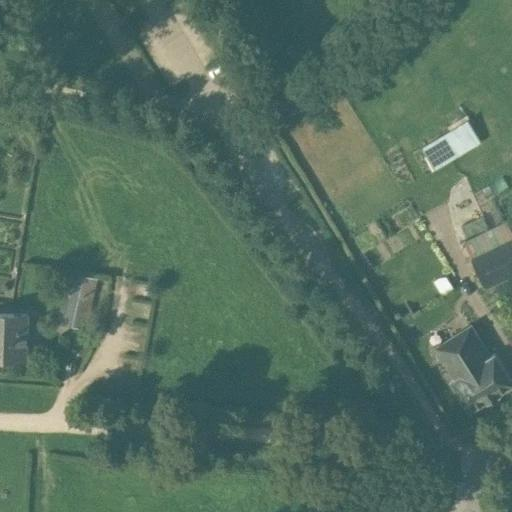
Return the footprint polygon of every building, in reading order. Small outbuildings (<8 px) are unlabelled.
[(477,141),(464,119),(421,146),(434,167),(477,141)] [(450,286),(398,200),(358,225),(411,310),(450,286)] [(511,274),(511,230),(508,221),(464,242),(485,287),(511,274)] [(92,298),(62,292),(55,323),(86,328),(92,298)] [(28,313),(0,312),(0,357),(26,358),(28,313)] [(490,354),(471,324),(435,347),(455,377),(451,380),(470,410),(511,383),(511,379),(494,352),(490,354)] [(435,511),(440,509),(429,492),(416,501),(422,511),(435,511)]
